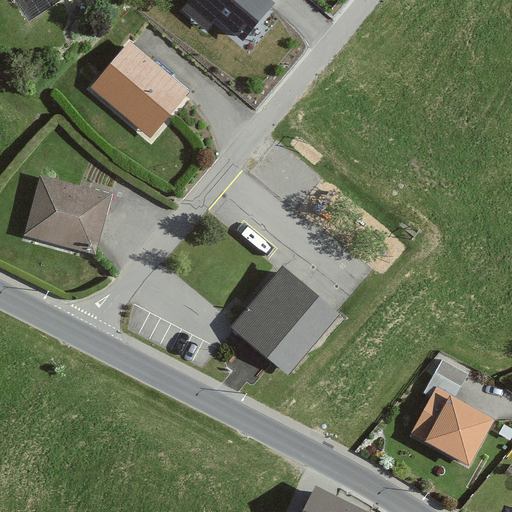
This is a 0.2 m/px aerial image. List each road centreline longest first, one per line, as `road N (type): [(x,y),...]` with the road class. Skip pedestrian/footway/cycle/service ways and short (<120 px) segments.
road 1 (residential): [(87,337),(373,0)]
road 2 (tertiary): [(413,511),(87,337)]
